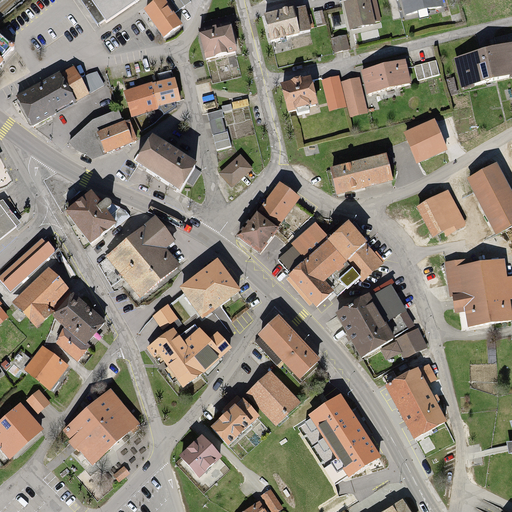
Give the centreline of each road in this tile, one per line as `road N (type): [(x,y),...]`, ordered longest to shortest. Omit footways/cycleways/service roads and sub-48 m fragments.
road 1 (residential): [(356,210),(398,241),(422,293),(462,443),(455,511)]
road 2 (secondary): [(281,299),(362,389),(433,511)]
road 3 (residential): [(125,338),(29,474),(66,511)]
road 4 (secondary): [(36,147),(214,240)]
road 5 (residential): [(281,299),(161,457)]
road 6 (residential): [(511,133),(426,184),(356,210)]
road 7 (residential): [(239,0),(274,141),(273,168)]
road 8 (residential): [(125,338),(52,212)]
road 9 (residential): [(214,240),(125,338)]
road 10 (residential): [(161,457),(125,338)]
